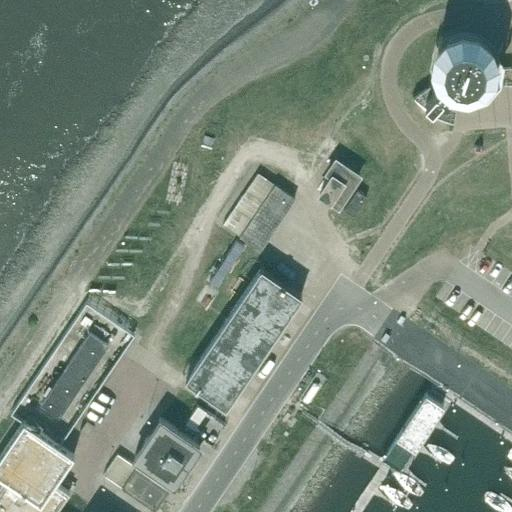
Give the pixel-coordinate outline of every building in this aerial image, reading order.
[(414,96),(415,98),(435,116),(454,122),(455,121),(458,102),(458,99),(471,100),(488,94),(498,84),(506,83),(511,83),(511,65),(502,66),(502,61),(495,45),(482,33),(463,30),(447,36),(436,49),(431,68),(435,80),(414,96)] [(356,170),(336,157),(325,174),(329,176),(317,196),(331,205),(340,211),(364,176),(356,170)] [(240,235),(260,248),(295,196),(276,183),(275,183),(258,172),(223,223),(240,235)] [(367,195),(357,188),(344,208),(353,214),(367,195)] [(238,239),(211,279),(218,283),(229,267),(233,261),(240,251),(245,244),(238,239)] [(302,293),(287,283),(262,266),(226,318),(224,321),(199,357),(190,371),(186,377),(227,404),(277,330),(279,331),(291,314),(289,313),(302,293)] [(42,403),(60,415),(109,343),(91,331),(42,403)] [(319,384),(314,381),(303,397),(308,401),(319,384)] [(426,396),(389,453),(406,464),(443,407),(426,396)] [(194,428),(199,420),(206,410),(199,405),(187,423),(194,428)] [(174,482),(200,443),(161,417),(135,455),(174,482)] [(87,432),(88,433),(94,423),(94,422),(93,424),(86,420),(88,418),(87,418),(81,428),(82,427),(88,431),(87,432)] [(0,511),(59,511),(56,510),(70,490),(56,481),(75,454),(60,444),(24,419),(24,421),(0,455),(0,475),(1,474),(2,475),(4,476),(5,477),(0,484),(0,511)] [(104,473),(122,485),(136,466),(136,465),(118,452),(104,473)] [(136,466),(122,485),(122,486),(156,509),(169,489),(136,466)]
